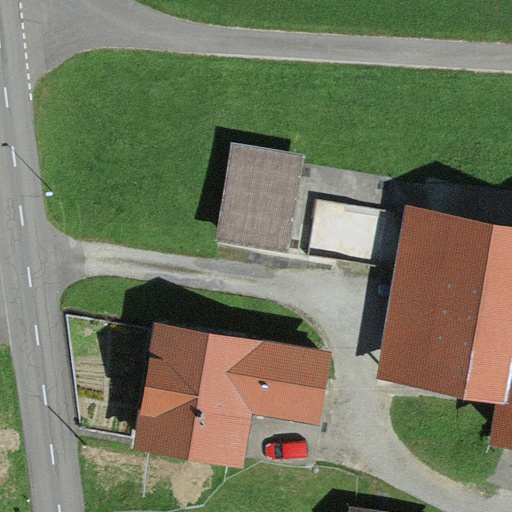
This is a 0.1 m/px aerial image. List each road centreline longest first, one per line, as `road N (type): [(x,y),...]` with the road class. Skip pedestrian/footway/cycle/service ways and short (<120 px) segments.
road 1 (track): [(0,20),(511,58)]
road 2 (tertiary): [(60,511),(0,53)]
